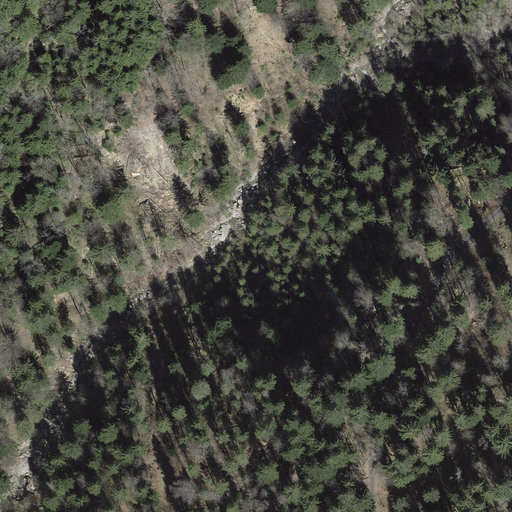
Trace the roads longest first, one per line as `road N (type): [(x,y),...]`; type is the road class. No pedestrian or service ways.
road 1 (track): [(419,318),(372,414),(370,511)]
road 2 (track): [(511,195),(456,252),(419,318)]
